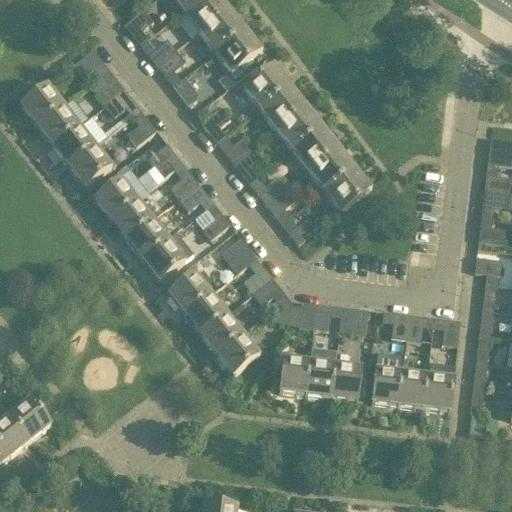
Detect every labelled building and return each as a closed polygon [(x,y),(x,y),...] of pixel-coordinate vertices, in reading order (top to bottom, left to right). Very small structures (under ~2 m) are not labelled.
[(168,0),(182,16),(202,0),(168,0)] [(217,0),(202,0),(182,16),(198,37),(228,13),(217,0)] [(228,13),(198,37),(214,57),(244,34),(228,13)] [(123,30),(133,42),(153,27),(143,14),(123,30)] [(154,27),(145,33),(156,49),(165,42),(154,27)] [(215,59),(204,68),(224,94),(236,85),(231,79),(250,64),(261,56),(244,34),(214,57),(215,59)] [(146,59),(156,71),(176,55),(166,44),(146,59)] [(102,67),(94,57),(92,55),(72,70),(82,82),(102,67)] [(185,67),(176,55),(156,71),(165,83),(185,67)] [(242,93),(259,115),(289,91),(272,70),(242,93)] [(180,85),(172,92),(187,111),(196,104),(199,102),(184,82),(180,85)] [(95,99),(104,111),(124,95),(115,83),(95,99)] [(19,110),(35,132),(63,110),(46,89),(19,110)] [(305,112),(289,91),(259,115),(275,135),(305,112)] [(133,107),(124,95),(104,111),(113,123),(133,107)] [(63,110),(35,132),(51,152),(79,130),(78,130),(88,122),(73,103),(63,111),(63,110)] [(220,112),(200,128),(209,139),(230,124),(220,112)] [(291,155),(321,132),(305,112),(275,135),(291,155)] [(79,130),(51,152),(67,172),(94,150),(106,142),(103,138),(91,123),(80,132),(79,130)] [(136,152),(156,136),(146,124),(126,139),(136,152)] [(337,153),(321,132),(291,155),(307,176),(337,153)] [(223,157),(233,169),(253,153),(243,141),(223,157)] [(489,143),(486,169),(511,172),(511,167),(511,145),(490,143),(489,143)] [(155,177),(176,161),(166,149),(146,165),(155,177)] [(94,150),(67,172),(83,193),(111,171),(94,150)] [(262,165),(253,153),(233,169),(242,181),(262,165)] [(323,196),(353,173),(337,153),(307,176),(323,196)] [(370,195),(353,173),(323,196),(340,218),(370,195)] [(168,193),(178,205),(198,189),(188,177),(168,193)] [(485,180),(483,195),(508,198),(510,183),(485,180)] [(255,198),(265,210),(285,194),(275,182),(255,198)] [(93,204),(109,226),(136,204),(120,183),(93,204)] [(207,201),(198,189),(178,205),(187,217),(207,201)] [(294,206),(285,194),(265,210),(274,221),(294,206)] [(483,195),(481,210),(507,213),(508,198),(483,195)] [(136,204),(109,226),(125,246),(152,225),(136,204)] [(229,230),(220,218),(200,233),(209,245),(229,230)] [(480,221),(477,247),(502,250),(504,235),(490,233),(491,222),(480,221)] [(297,251),(316,235),(307,223),(287,238),(297,251)] [(168,245),(152,225),(125,246),(141,266),(168,245)] [(168,245),(141,266),(158,287),(192,260),(176,239),(168,245)] [(229,271),(250,255),(240,243),(220,258),(229,271)] [(473,278),(485,279),(499,281),(500,265),(475,262),(473,278)] [(242,287),(252,299),(272,283),(262,272),(242,287)] [(167,299),(184,320),(211,298),(194,278),(167,299)] [(281,295),(272,283),(252,299),(261,311),(281,295)] [(211,298),(184,320),(200,340),(227,319),(211,298)] [(263,315),(273,327),(293,311),(284,299),(263,315)] [(483,300),(481,316),(492,317),(494,301),(483,300)] [(297,332),(312,334),(315,309),(301,307),(297,332)] [(330,311),(315,309),(312,334),(328,336),(330,311)] [(364,340),(367,315),(352,313),(348,339),(364,340)] [(490,333),(492,317),(481,316),(479,332),(490,333)] [(390,343),(405,345),(408,320),(393,318),(390,343)] [(227,319),(200,340),(215,360),(242,339),(227,319)] [(423,322),(408,320),(405,345),(420,347),(423,322)] [(440,350),(455,352),(456,352),(459,326),(444,325),(440,350)] [(242,339),(215,360),(232,381),(259,360),(242,339)] [(476,352),(474,368),(486,369),(487,353),(476,352)] [(308,366),(304,399),(330,403),(334,369),(336,357),(310,353),(308,366)] [(18,377),(27,370),(16,355),(7,363),(18,377)] [(304,399),(308,366),(282,363),(278,396),(304,399)] [(484,385),(486,369),(474,368),(473,383),(484,385)] [(334,369),(330,403),(356,406),(360,372),(334,369)] [(397,411),(401,377),(374,374),(370,408),(397,411)] [(422,414),(427,381),(401,377),(397,411),(422,414)] [(422,414),(449,417),(453,384),(427,381),(422,414)] [(7,420),(28,447),(49,431),(28,403),(7,420)] [(470,403),(468,419),(479,421),(481,405),(470,403)] [(0,425),(0,452),(8,463),(28,447),(7,420),(0,425)] [(0,469),(8,463),(0,452),(0,469)]
